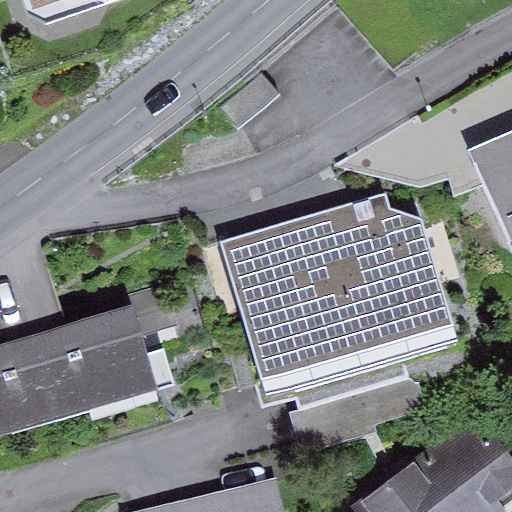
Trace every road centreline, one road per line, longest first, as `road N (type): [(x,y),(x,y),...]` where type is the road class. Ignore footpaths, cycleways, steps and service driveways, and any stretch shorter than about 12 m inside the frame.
road 1 (residential): [(51,169),(76,202),(98,210),(279,171),(511,35)]
road 2 (tertiary): [(51,169),(268,0)]
road 3 (residential): [(0,491),(266,430)]
